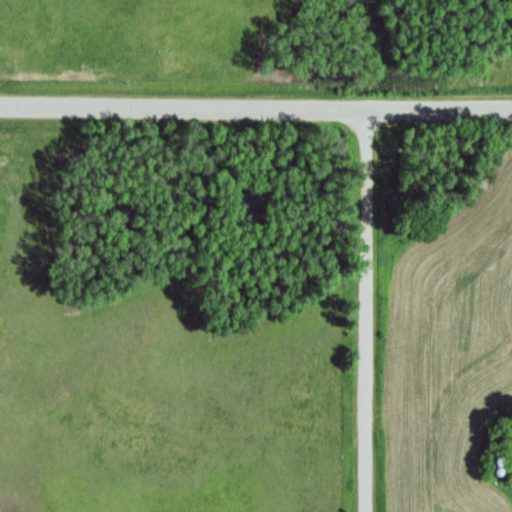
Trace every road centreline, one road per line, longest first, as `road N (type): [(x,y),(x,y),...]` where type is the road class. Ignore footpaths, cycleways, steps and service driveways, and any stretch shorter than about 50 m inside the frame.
road 1 (secondary): [(511,109),(0,107)]
road 2 (residential): [(358,511),(360,109)]
